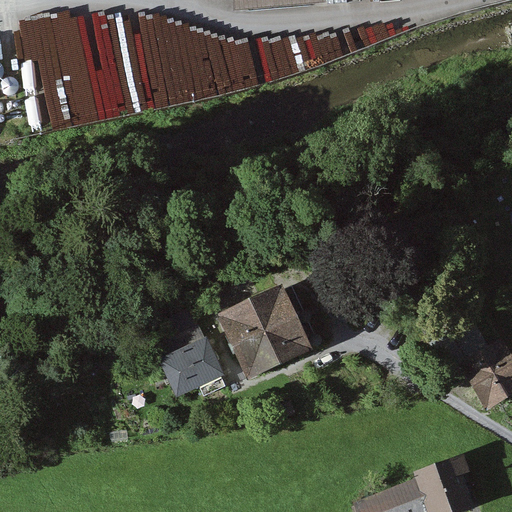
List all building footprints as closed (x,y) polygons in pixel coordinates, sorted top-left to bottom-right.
[(226,0),(228,13),(354,2),(355,25),(413,16),(410,0),(226,0)] [(285,285),(218,313),(245,378),(312,350),(285,285)] [(209,334),(159,358),(176,396),(227,372),(209,334)] [(511,353),(500,335),(456,364),(490,416),(511,401),(511,353)] [(415,479),(359,501),(363,511),(468,511),(481,507),(458,450),(411,469),(415,479)]
